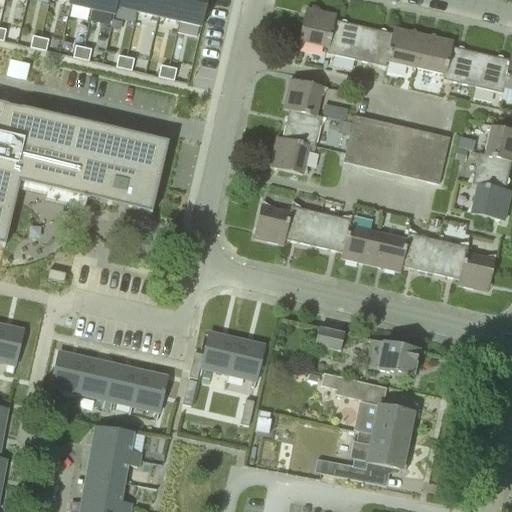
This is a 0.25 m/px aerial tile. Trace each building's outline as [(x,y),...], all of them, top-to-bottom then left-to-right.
[(75,0),(74,7),(93,12),(95,0),(75,0)] [(95,0),(93,12),(115,16),(117,9),(118,0),(95,0)] [(118,0),(117,9),(137,14),(140,0),(118,0)] [(140,0),(137,14),(158,19),(162,0),(140,0)] [(162,0),(158,19),(179,24),(184,0),(162,0)] [(184,0),(179,24),(201,30),(208,0),(184,0)] [(298,43),(327,50),(334,17),(305,11),(298,43)] [(325,56),(355,62),(363,30),(334,23),(335,17),(334,17),(327,50),(325,56)] [(385,69),(386,63),(394,31),(393,30),(391,36),(363,30),(355,62),(385,69)] [(386,63),(415,70),(422,37),(394,31),(386,63)] [(35,35),(32,46),(40,48),(42,36),(35,35)] [(42,36),(40,48),(47,50),(50,38),(42,36)] [(415,70),(444,76),(451,44),(422,37),(415,70)] [(442,82),(472,89),(480,56),(451,50),(452,44),(451,44),(444,76),(442,82)] [(77,45),(74,57),(82,58),(84,47),(77,45)] [(84,47),(82,58),(89,61),(92,49),(84,47)] [(119,55),(116,67),(124,69),(126,57),(119,55)] [(480,56),(472,89),(502,96),(503,91),(511,57),(510,57),(508,63),(480,56)] [(126,57),(124,69),(131,71),(134,59),(126,57)] [(511,57),(503,91),(511,92),(511,57)] [(5,78),(25,83),(29,67),(9,62),(5,78)] [(161,66),(158,78),(166,80),(169,68),(161,66)] [(169,68),(166,80),(174,81),(176,69),(169,68)] [(282,112),(288,113),(321,121),(321,119),(315,118),(322,89),(289,82),(282,112)] [(0,94),(0,235),(13,174),(158,205),(172,134),(0,94)] [(332,121),(344,123),(346,111),(334,109),(332,121)] [(288,113),(282,141),(314,149),(321,121),(288,113)] [(348,141),(360,144),(365,121),(353,118),(351,125),(348,137),(348,141)] [(372,147),(377,124),(365,121),(360,144),(372,147)] [(336,134),(348,137),(351,125),(339,122),(336,134)] [(377,124),(372,147),(384,150),(389,127),(377,124)] [(401,130),(389,127),(384,150),(396,153),(401,130)] [(478,157),(510,164),(511,164),(511,133),(490,128),(484,157),(478,155),(478,157)] [(408,155),(414,133),(401,130),(396,153),(408,155)] [(414,133),(408,155),(420,158),(426,135),(414,133)] [(432,161),(438,138),(426,135),(420,158),(432,161)] [(432,161),(443,164),(449,141),(438,138),(432,161)] [(463,138),(460,151),(466,152),(472,154),(475,141),(463,138)] [(314,149),(282,141),(276,140),(269,170),(302,177),(308,148),(314,150),(314,149)] [(354,167),(360,144),(348,141),(342,165),(354,167)] [(360,144),(354,167),(366,170),(372,147),(360,144)] [(379,173),(384,150),(372,147),(366,170),(379,173)] [(391,176),(396,153),(384,150),(379,173),(391,176)] [(466,152),(460,151),(456,150),(453,162),(463,164),(466,152)] [(396,153),(391,176),(403,179),(408,155),(396,153)] [(415,181),(420,158),(408,155),(403,179),(415,181)] [(478,157),(471,185),(504,192),(510,164),(478,157)] [(427,184),(432,161),(420,158),(415,181),(427,184)] [(443,164),(432,161),(427,184),(438,187),(443,164)] [(504,192),(471,185),(471,186),(477,187),(470,216),(503,223),(510,194),(504,192)] [(282,248),(284,242),(291,209),(290,209),(289,215),(260,208),(253,241),(282,248)] [(284,242),(312,248),(320,216),(291,209),(284,242)] [(312,248),(341,255),(349,222),(320,216),(312,248)] [(439,223),(432,221),(430,229),(437,231),(439,223)] [(340,261),(370,268),(377,235),(349,228),(350,222),(349,222),(341,255),(340,261)] [(399,275),(401,269),(408,236),(407,236),(406,242),(377,235),(370,268),(399,275)] [(401,269),(429,275),(437,243),(408,236),(401,269)] [(429,275),(458,282),(466,249),(437,243),(429,275)] [(466,249),(458,282),(457,288),(487,295),(494,262),(466,255),(467,250),(466,249)] [(65,276),(48,272),(46,282),(63,286),(65,276)] [(0,327),(0,363),(14,367),(22,333),(0,327)] [(342,336),(317,330),(313,349),(338,355),(342,336)] [(201,370),(228,376),(236,342),(209,336),(201,370)] [(236,342),(228,376),(255,382),(263,349),(236,342)] [(417,353),(372,343),(366,369),(411,380),(417,353)] [(50,389),(77,395),(85,361),(58,355),(50,389)] [(202,357),(193,355),(190,367),(199,370),(202,357)] [(77,395),(104,401),(112,367),(85,361),(77,395)] [(104,401),(131,408),(139,374),(112,367),(104,401)] [(199,370),(190,367),(187,380),(188,380),(196,382),(199,370)] [(139,374),(131,408),(158,414),(166,380),(139,374)] [(209,376),(202,375),(200,385),(207,386),(209,376)] [(357,434),(358,435),(372,437),(406,444),(412,415),(377,408),(362,406),(366,386),(322,375),(319,389),(335,392),(333,397),(361,404),(355,434),(357,434)] [(184,395),(193,397),(196,385),(187,383),(184,395)] [(59,392),(51,390),(49,398),(57,400),(59,392)] [(193,397),(184,395),(181,407),(182,407),(190,409),(193,397)] [(245,402),(242,414),(251,417),(253,404),(245,402)] [(157,415),(151,413),(149,421),(156,422),(157,415)] [(257,413),(256,419),(268,422),(269,415),(257,413)] [(248,429),(251,417),(242,414),(239,427),(248,429)] [(95,429),(90,454),(138,463),(140,457),(129,455),(132,436),(95,429)] [(372,437),(358,435),(357,434),(355,445),(352,445),(348,462),(352,462),(350,469),(365,472),(366,465),(400,472),(406,444),(372,437)] [(90,454),(86,479),(123,486),(126,468),(137,470),(138,463),(90,454)] [(350,469),(315,462),(313,475),(362,484),(365,472),(350,469)] [(86,479),(81,504),(123,511),(129,511),(130,506),(120,504),(123,486),(86,479)]
